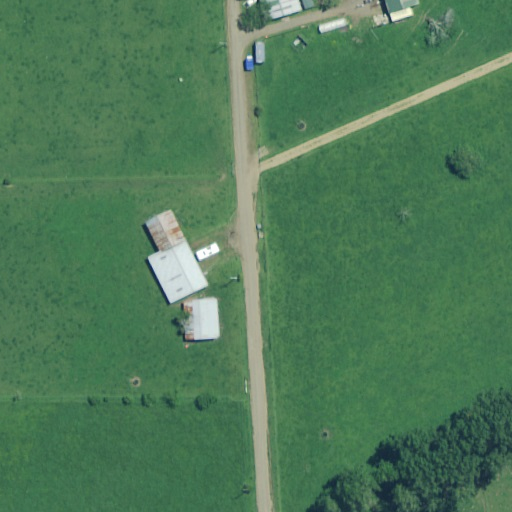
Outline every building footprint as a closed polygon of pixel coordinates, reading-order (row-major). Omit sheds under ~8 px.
[(299,0),(260,0),(265,13),(271,11),(274,20),(303,10),(299,0)] [(318,6),(316,0),(304,0),(306,9),(318,6)] [(419,4),(417,0),(387,0),(391,13),(419,4)] [(360,44),(366,30),(358,26),(352,40),(360,44)] [(161,252),(186,240),(171,210),(146,222),(161,252)] [(191,249),(186,240),(161,252),(150,258),(172,304),(209,285),(191,249)] [(220,338),(218,299),(194,300),(185,301),(187,340),(220,338)]
